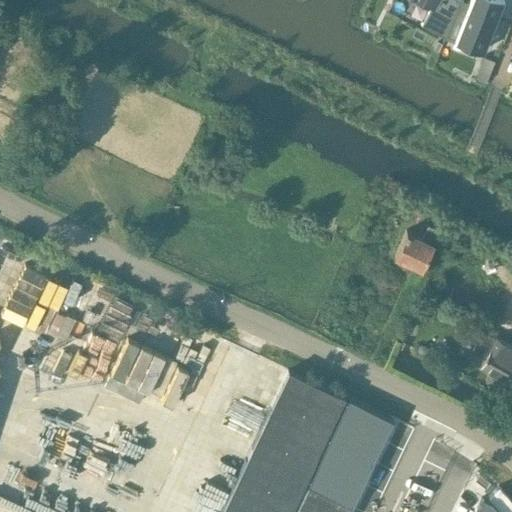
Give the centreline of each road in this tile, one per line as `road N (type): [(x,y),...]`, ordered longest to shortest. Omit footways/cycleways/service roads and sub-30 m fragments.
road 1 (unclassified): [(511,459),(466,427),(0,202)]
road 2 (unknown): [(207,441),(117,403),(50,394),(10,397),(0,408)]
road 3 (unknown): [(264,332),(207,441)]
